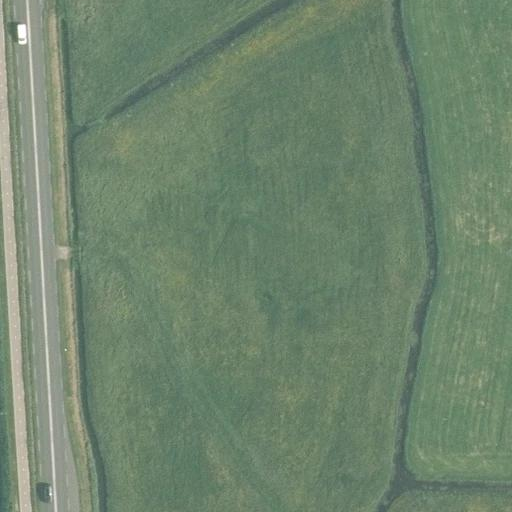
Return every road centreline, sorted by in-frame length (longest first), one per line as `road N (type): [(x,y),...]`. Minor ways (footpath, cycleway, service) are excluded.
road 1 (primary): [(56,511),(26,0)]
road 2 (track): [(286,511),(133,259),(111,250),(41,253)]
